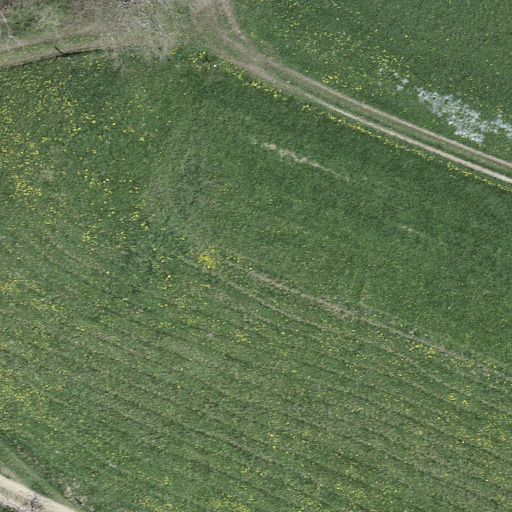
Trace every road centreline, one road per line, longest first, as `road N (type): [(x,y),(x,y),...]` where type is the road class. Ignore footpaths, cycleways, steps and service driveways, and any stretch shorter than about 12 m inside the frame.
road 1 (track): [(511,169),(223,44),(143,35)]
road 2 (track): [(143,35),(0,49)]
